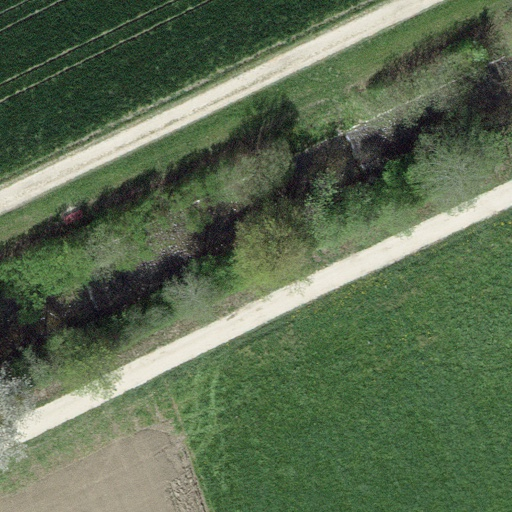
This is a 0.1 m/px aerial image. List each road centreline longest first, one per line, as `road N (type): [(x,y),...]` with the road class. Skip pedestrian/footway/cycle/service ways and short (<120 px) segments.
road 1 (track): [(0,439),(511,199)]
road 2 (track): [(415,0),(0,203)]
